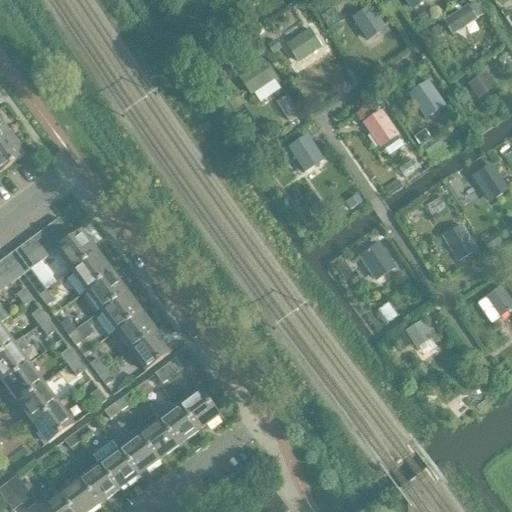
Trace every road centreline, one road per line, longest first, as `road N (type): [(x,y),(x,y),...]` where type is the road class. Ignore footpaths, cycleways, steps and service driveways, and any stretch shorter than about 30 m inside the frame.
road 1 (residential): [(139,511),(266,419),(83,169),(0,230)]
road 2 (track): [(389,0),(428,56),(340,129),(376,191)]
road 3 (track): [(480,353),(376,191)]
